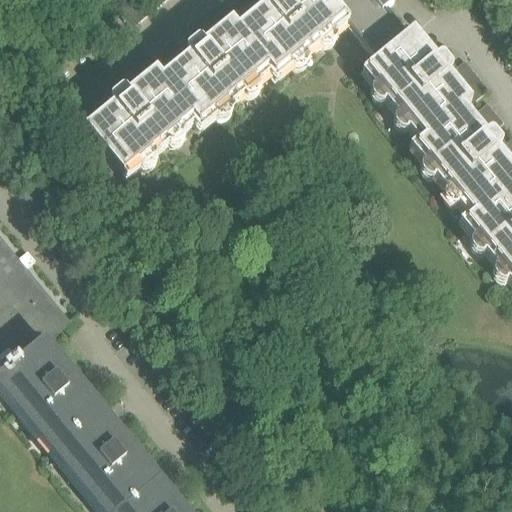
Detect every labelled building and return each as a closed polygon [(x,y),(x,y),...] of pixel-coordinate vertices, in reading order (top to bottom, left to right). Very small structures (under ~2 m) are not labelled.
[(134,0),(134,1),(149,19),(165,6),(159,0),(134,0)] [(252,21),(243,29),(235,35),(266,76),(272,84),(342,26),(321,0),(278,0),(276,2),(263,13),(252,21)] [(240,0),(237,3),(252,21),(263,13),(252,0),(240,0)] [(322,0),(342,26),(376,67),(406,43),(383,16),(391,9),(392,7),(394,6),(395,4),(394,2),(394,1),(393,0),(385,0),(381,4),(377,0),(322,0)] [(511,33),(484,0),(475,0),(450,20),(418,46),(467,106),(460,113),(511,176),(511,33)] [(124,9),(139,27),(149,19),(134,1),(124,9)] [(252,21),(237,3),(228,10),(243,29),(252,21)] [(139,27),(124,9),(115,16),(130,35),(139,27)] [(204,17),(220,36),(229,28),(214,9),(204,17)] [(195,25),(210,44),(220,36),(204,17),(195,25)] [(210,44),(195,25),(185,33),(200,52),(210,44)] [(176,71),(167,79),(160,85),(190,125),(196,133),(266,76),(235,35),(229,28),(220,36),(210,44),(200,52),(187,63),(176,71)] [(462,116),(485,96),(488,94),(465,66),(457,72),(445,57),(434,66),(418,46),(412,39),(406,43),(376,67),(364,77),(422,146),(462,116)] [(161,53),(176,71),(187,63),(171,44),(161,53)] [(176,71),(161,53),(151,61),(167,79),(176,71)] [(129,67),(144,86),(154,78),(138,59),(129,67)] [(119,75),(135,93),(144,86),(129,67),(119,75)] [(135,93),(119,75),(109,83),(114,91),(124,102),(135,93)] [(144,86),(135,93),(124,102),(114,91),(101,101),(111,113),(82,137),(120,183),(190,125),(160,85),(154,78),(144,86)] [(468,123),(462,116),(422,146),(414,152),(471,222),(511,189),(511,142),(495,156),(484,142),(503,127),(487,108),(468,123)] [(511,189),(471,222),(464,228),(511,285),(511,189)] [(32,190),(18,201),(43,230),(56,219),(32,190)] [(27,256),(17,264),(0,242),(0,382),(42,349),(69,327),(25,274),(34,265),(27,256)] [(0,395),(52,458),(100,419),(42,349),(0,382),(0,395)] [(100,419),(52,458),(95,511),(128,511),(157,489),(100,419)] [(175,511),(157,489),(128,511),(175,511)]
